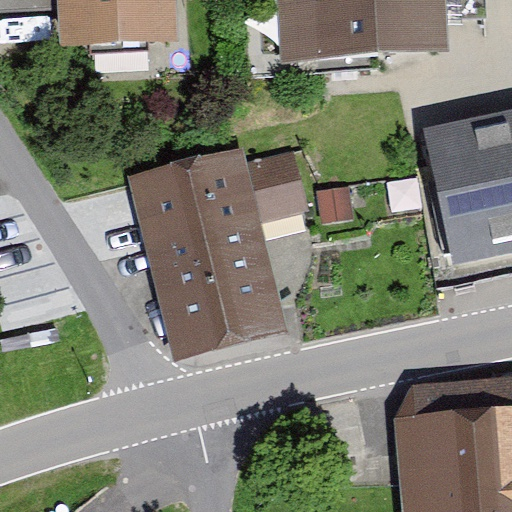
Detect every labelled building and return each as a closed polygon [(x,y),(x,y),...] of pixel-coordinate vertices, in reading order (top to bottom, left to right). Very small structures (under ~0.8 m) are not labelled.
[(191,0),(80,0),(83,55),(194,50),(191,0)] [(292,0),(299,80),(465,66),(459,0),(292,0)] [(256,152),(142,178),(185,364),(299,338),(256,152)] [(307,154),(265,164),(280,222),(322,211),(307,154)] [(511,164),(439,183),(454,260),(511,249),(511,164)] [(511,511),(511,379),(407,385),(413,511),(511,511)] [(0,511),(16,511),(12,502),(0,506),(0,511)]
